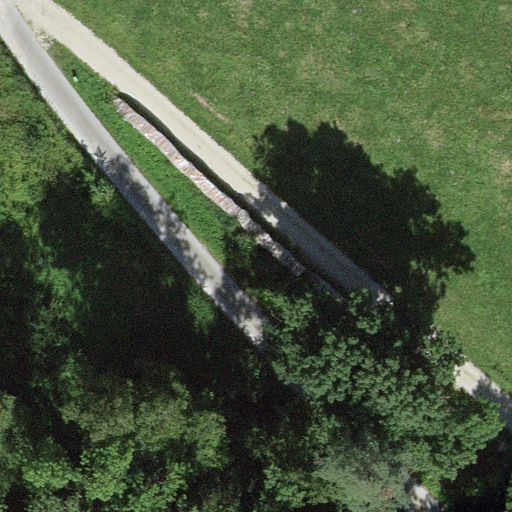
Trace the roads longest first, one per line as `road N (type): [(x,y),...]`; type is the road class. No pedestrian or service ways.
road 1 (track): [(24,0),(511,407)]
road 2 (track): [(0,30),(310,407),(408,511)]
